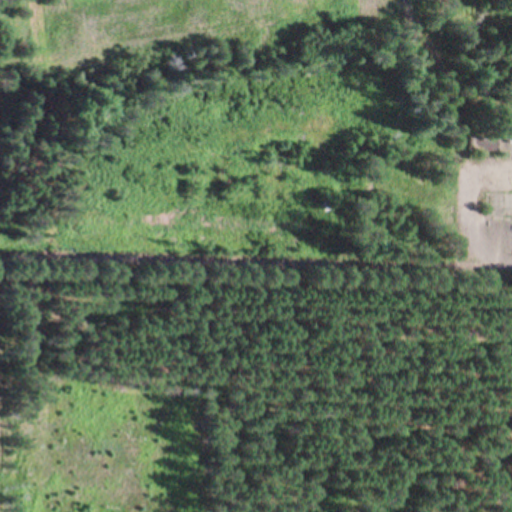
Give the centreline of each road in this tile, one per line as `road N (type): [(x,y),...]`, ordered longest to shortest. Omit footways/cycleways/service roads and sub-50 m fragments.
road 1 (track): [(511,270),(0,277)]
road 2 (track): [(0,114),(354,26),(354,0)]
road 3 (track): [(505,270),(496,511)]
